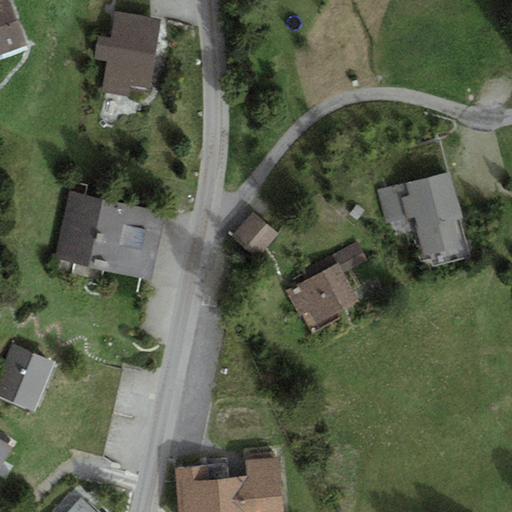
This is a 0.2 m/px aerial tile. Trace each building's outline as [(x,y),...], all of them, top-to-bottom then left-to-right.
[(0,0),(0,53),(2,53),(4,57),(22,50),(21,46),(27,44),(9,0),(0,0)] [(149,0),(116,0),(115,11),(150,17),(149,0)] [(150,17),(115,11),(110,37),(97,35),(93,59),(107,62),(102,91),(129,96),(130,88),(150,92),(162,19),(150,17)] [(452,171),(377,190),(386,224),(414,217),(424,255),(429,254),(432,265),(469,255),(459,219),(464,217),(452,171)] [(167,213),(71,191),(55,258),(151,280),(167,213)] [(279,234),(252,212),(231,236),(256,258),(279,234)] [(286,290),(300,316),(310,310),(317,323),(359,301),(344,273),(368,260),(358,241),(310,267),(314,275),(286,290)] [(12,343),(0,371),(0,396),(34,410),(55,361),(12,343)] [(102,457),(123,369),(94,361),(73,450),(102,457)] [(0,470),(14,447),(0,438),(0,470)] [(175,467),(178,511),(281,511),(277,457),(274,457),(249,459),(246,459),(247,476),(230,478),(228,464),(208,466),(208,464),(175,467)] [(99,511),(81,494),(63,511),(99,511)]
